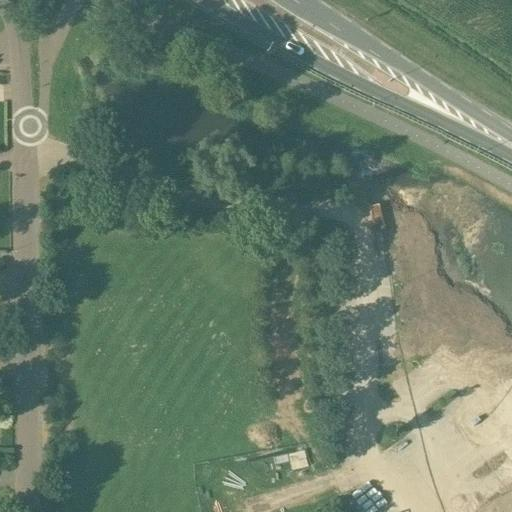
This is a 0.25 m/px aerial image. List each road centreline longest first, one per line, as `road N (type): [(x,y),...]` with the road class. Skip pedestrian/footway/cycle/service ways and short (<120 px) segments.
road 1 (residential): [(404,511),(368,449),(366,241),(351,216),(197,203),(67,155),(24,154)]
road 2 (residential): [(24,154),(28,511)]
road 3 (secondary): [(202,0),(511,156)]
road 4 (secondary): [(511,137),(293,0)]
road 5 (residential): [(4,0),(19,49),(24,154)]
